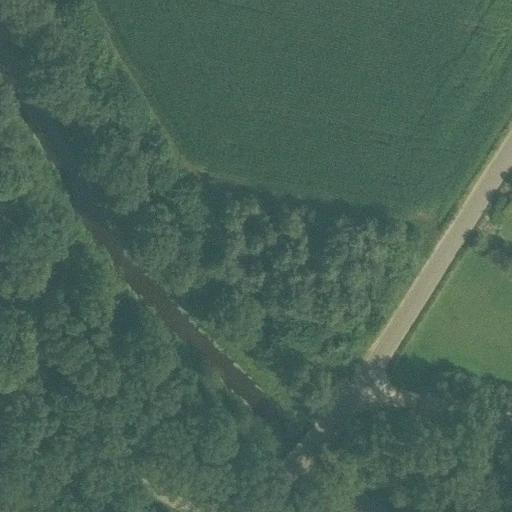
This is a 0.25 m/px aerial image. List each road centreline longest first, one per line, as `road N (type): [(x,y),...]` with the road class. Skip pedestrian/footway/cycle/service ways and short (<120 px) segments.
road 1 (unclassified): [(250,511),(331,425),(511,144)]
road 2 (unclassified): [(0,411),(190,511)]
road 3 (track): [(511,428),(354,389)]
